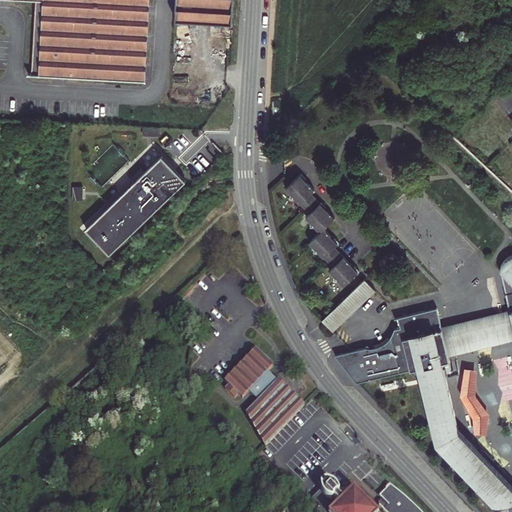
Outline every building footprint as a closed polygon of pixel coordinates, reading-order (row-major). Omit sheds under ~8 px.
[(37,0),(34,73),(147,79),(150,0),(37,0)] [(232,0),(176,0),(175,20),(231,23),(232,0)] [(142,134),(160,134),(160,126),(142,126),(142,134)] [(148,168),(86,229),(109,253),(212,154),(188,129),(154,163),(152,161),(146,166),(148,168)] [(301,174),(291,183),(286,188),(291,193),(290,199),(296,198),(305,208),(309,213),(306,216),(310,220),(310,226),(316,226),(320,231),(310,241),(314,246),(314,252),(320,252),(329,262),(333,266),(329,270),(334,274),(333,280),(339,280),(343,284),(357,271),(358,270),(354,265),(353,266),(339,252),(334,247),(339,242),(335,237),(333,238),(324,228),(334,217),(315,198),(311,193),(314,190),(304,179),(306,178),(301,174)] [(333,355),(356,382),(410,370),(420,379),(436,443),(501,511),(511,511),(511,254),(511,255),(507,256),(504,259),(501,262),(500,266),(499,269),(499,273),(511,286),(511,292),(504,294),(508,310),(511,328),(511,486),(457,430),(442,367),(444,367),(446,376),(458,373),(454,360),(450,362),(452,369),(450,370),(447,356),(440,326),(435,308),(397,317),(399,327),(393,328),(392,333),(390,337),(387,340),(384,343),(380,345),(376,347),(371,348),(367,347),(352,351),(333,355)] [(511,286),(499,273),(504,294),(511,292),(511,286)] [(364,279),(322,320),(332,331),(345,318),(347,314),(348,311),(350,308),(353,305),(355,303),(359,301),(362,299),(366,298),(375,290),(364,279)] [(440,326),(447,356),(511,340),(511,328),(508,310),(440,326)] [(255,350),(251,354),(268,370),(272,366),(255,350)] [(268,370),(251,354),(224,381),(228,385),(224,389),(233,398),(237,394),(241,398),(248,391),(257,401),(276,381),(266,372),(268,370)] [(481,370),(468,369),(464,396),(477,419),(479,435),(491,435),(493,414),(480,395),(481,370)] [(245,413),(263,447),(303,404),(278,380),(276,381),(257,401),(245,413)] [(337,505),(330,511),(373,511),(352,491),(341,502),(336,496),(338,495),(338,493),(337,491),(334,487),(331,485),(327,484),(322,484),(319,486),(319,489),(320,492),(322,497),(325,500),(328,501),(330,502),(332,500),(337,505)] [(419,511),(412,505),(399,494),(388,485),(384,490),(385,490),(378,497),(383,502),(378,507),(383,511),(419,511)] [(280,511),(267,498),(253,511),(280,511)]
